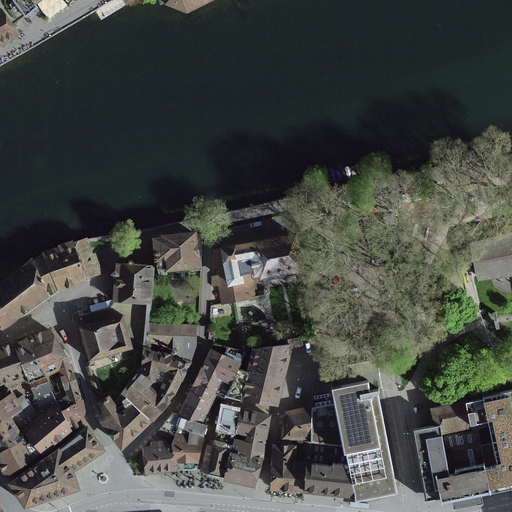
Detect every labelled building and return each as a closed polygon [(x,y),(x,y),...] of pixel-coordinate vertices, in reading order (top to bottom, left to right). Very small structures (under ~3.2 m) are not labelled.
[(34,5),(30,0),(0,0),(0,10),(11,27),(29,14),(37,8),(34,5)] [(162,0),(165,4),(186,13),(212,0),(162,0)] [(0,44),(10,39),(15,35),(16,36),(17,35),(18,35),(17,33),(16,33),(11,27),(0,10),(0,44)] [(398,192),(376,196),(379,213),(401,209),(398,192)] [(158,237),(158,239),(153,239),(157,270),(166,268),(166,270),(197,266),(195,249),(194,234),(164,237),(164,236),(163,236),(163,238),(161,239),(159,239),(159,237),(158,237)] [(511,234),(472,245),(472,252),(476,272),(479,278),(511,273),(511,234)] [(300,269),(301,269),(295,235),(253,243),(233,247),(213,251),(216,272),(217,271),(218,276),(211,277),(212,285),(223,284),(229,283),(232,303),(252,299),(248,275),(260,274),(260,277),(300,269)] [(74,243),(84,279),(87,278),(97,274),(86,240),(74,243)] [(57,289),(61,287),(72,283),(76,282),(84,279),(74,243),(62,247),(45,252),(42,254),(32,260),(32,259),(30,260),(46,294),(47,294),(52,291),(57,289)] [(30,260),(0,284),(0,326),(1,326),(2,326),(26,309),(46,294),(30,260)] [(116,302),(146,303),(150,304),(152,265),(151,265),(151,266),(148,266),(117,264),(115,301),(116,302)] [(114,408),(123,396),(143,371),(144,369),(143,368),(144,356),(145,356),(148,323),(150,304),(146,303),(142,345),(140,369),(111,404),(114,408)] [(115,352),(131,348),(122,316),(83,326),(83,325),(82,326),(82,327),(79,328),(88,360),(90,360),(110,354),(115,352)] [(144,369),(143,371),(123,396),(131,403),(148,419),(149,419),(148,418),(150,416),(152,418),(170,398),(173,394),(180,379),(181,379),(188,363),(189,362),(192,355),(196,346),(195,346),(196,325),(148,323),(145,356),(144,356),(143,368),(144,369)] [(69,365),(69,364),(54,339),(50,332),(43,334),(42,334),(40,335),(41,335),(27,340),(27,338),(26,339),(45,376),(59,369),(69,365)] [(45,376),(26,339),(25,339),(25,340),(20,342),(13,345),(5,348),(0,349),(0,392),(8,388),(12,387),(28,382),(28,381),(29,381),(44,376),(45,376)] [(248,368),(241,399),(254,402),(274,405),(282,375),(286,359),(289,345),(253,349),(252,350),(248,368)] [(214,393),(224,398),(240,364),(246,351),(233,351),(230,359),(211,351),(204,365),(179,416),(172,413),(160,428),(160,429),(163,430),(175,434),(178,427),(183,429),(203,436),(206,425),(200,423),(214,393)] [(311,408),(310,437),(310,442),(344,443),(348,464),(353,494),(355,499),(386,493),(396,491),(377,393),(379,392),(378,389),(368,390),(364,362),(327,369),(331,390),(312,394),(311,408)] [(69,364),(69,365),(59,369),(63,383),(58,385),(60,392),(53,395),(57,403),(61,410),(70,428),(80,421),(82,415),(83,411),(81,400),(79,394),(72,372),(70,364),(69,364)] [(234,398),(241,399),(248,368),(240,365),(240,364),(224,398),(225,398),(226,395),(234,398)] [(29,381),(28,381),(28,382),(35,398),(46,394),(52,392),(48,384),(45,376),(44,376),(29,381)] [(18,405),(15,400),(11,394),(12,394),(11,391),(10,392),(8,388),(0,392),(0,417),(7,413),(18,405)] [(488,426),(492,443),(480,445),(484,463),(490,491),(511,487),(511,486),(511,392),(511,390),(482,396),(482,398),(487,420),(488,426)] [(18,405),(7,413),(13,423),(15,422),(20,430),(31,422),(57,403),(53,395),(52,392),(46,394),(35,398),(39,409),(35,412),(29,403),(28,404),(23,395),(15,400),(18,405)] [(123,396),(114,408),(111,404),(107,397),(98,404),(102,420),(121,446),(146,421),(148,419),(131,403),(123,396)] [(472,432),(471,429),(477,428),(477,427),(476,423),(487,420),(482,398),(471,400),(466,401),(449,405),(432,409),(435,424),(439,424),(441,431),(444,430),(446,438),(472,432)] [(22,432),(23,433),(22,434),(33,459),(68,430),(70,428),(61,410),(57,403),(31,422),(32,423),(23,431),(24,431),(22,432)] [(235,432),(236,432),(240,410),(236,409),(222,406),(217,431),(214,441),(226,443),(232,445),(235,432)] [(306,467),(307,466),(308,457),(309,437),(310,437),(311,408),(304,410),(286,413),(283,438),(298,437),(297,456),(293,456),(293,447),(273,446),(273,455),(272,475),(271,488),(304,490),(306,467)] [(253,484),(261,460),(263,449),(264,440),(266,428),(269,416),(240,410),(236,432),(235,432),(232,445),(231,451),(225,474),(224,474),(223,478),(239,481),(253,484)] [(13,423),(7,413),(0,417),(0,451),(13,444),(12,439),(21,435),(20,434),(13,423)] [(424,501),(440,497),(435,473),(448,471),(441,433),(441,431),(439,424),(435,424),(435,426),(428,427),(428,426),(427,426),(413,429),(416,440),(413,441),(415,452),(422,490),(424,500),(424,501)] [(183,429),(178,427),(175,434),(170,445),(173,469),(174,469),(192,469),(194,467),(196,466),(203,436),(183,429)] [(50,455),(10,483),(25,504),(77,487),(71,471),(102,450),(87,428),(65,445),(50,455)] [(155,435),(172,441),(175,434),(163,430),(160,429),(155,435)] [(449,470),(448,471),(435,473),(440,497),(450,495),(451,499),(490,491),(480,445),(478,437),(474,438),(473,432),(472,432),(446,438),(443,438),(449,470)] [(33,459),(22,434),(20,434),(21,435),(12,439),(13,444),(0,451),(0,465),(1,466),(5,474),(4,475),(5,476),(33,459)] [(225,474),(231,451),(232,445),(226,443),(214,441),(213,440),(211,447),(208,447),(203,469),(204,469),(203,474),(214,476),(223,478),(224,474),(225,474)] [(173,469),(170,445),(144,449),(147,472),(173,469)] [(309,462),(307,462),(307,466),(306,467),(304,490),(316,491),(320,491),(345,494),(351,495),(352,495),(353,494),(348,464),(347,464),(332,462),(332,465),(309,462)]
